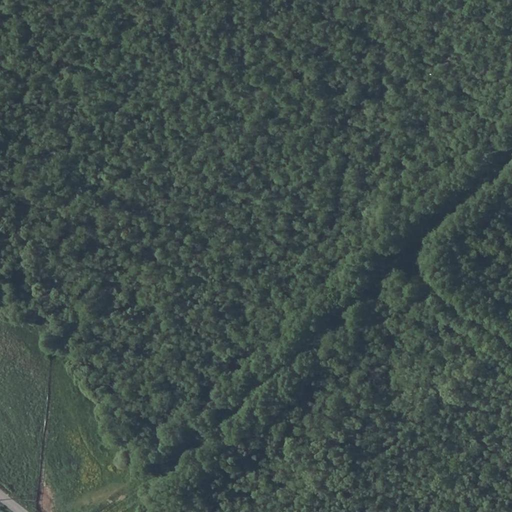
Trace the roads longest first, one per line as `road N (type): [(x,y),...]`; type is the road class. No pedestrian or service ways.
road 1 (track): [(107,511),(405,269),(511,166)]
road 2 (track): [(405,269),(511,346)]
